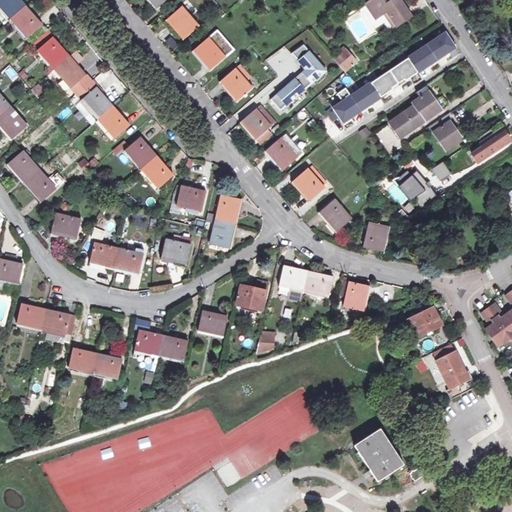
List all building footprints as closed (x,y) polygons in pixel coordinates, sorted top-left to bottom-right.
[(0,0),(0,6),(28,38),(42,26),(20,0),(0,0)] [(149,0),(157,8),(166,0),(149,0)] [(366,6),(376,20),(387,12),(397,27),(411,17),(399,0),(375,0),(366,6)] [(376,20),(366,6),(363,9),(372,22),(376,20)] [(181,8),(172,16),(189,35),(198,27),(181,8)] [(189,35),(172,16),(167,20),(183,40),(189,35)] [(48,32),(41,38),(44,42),(51,36),(48,32)] [(443,56),(456,48),(446,33),(428,46),(436,59),(442,55),(443,56)] [(212,35),(208,39),(225,57),(229,54),(212,35)] [(44,42),(41,38),(33,44),(37,48),(44,42)] [(38,50),(55,69),(60,65),(68,74),(63,79),(71,88),(86,75),(76,64),(69,56),(53,38),(38,50)] [(208,39),(199,47),(211,60),(205,65),(210,71),(225,57),(208,39)] [(305,71),(270,101),(280,113),(326,73),(304,46),(291,54),(305,71)] [(424,69),(437,60),(436,59),(428,46),(408,59),(417,72),(423,67),(424,69)] [(193,51),(205,65),(211,60),(199,47),(193,51)] [(75,51),(69,56),(76,64),(82,59),(75,51)] [(345,72),(356,62),(347,51),(335,61),(345,72)] [(405,81),(418,73),(417,72),(408,59),(389,71),(398,84),(404,80),(405,81)] [(55,69),(63,79),(68,74),(60,65),(55,69)] [(221,82),(230,92),(227,94),(235,104),(252,89),(246,82),(244,79),(248,75),(240,66),(221,82)] [(392,88),(398,84),(389,71),(371,84),(379,97),(381,98),(393,90),(392,88)] [(66,93),(71,88),(63,79),(58,84),(66,93)] [(373,101),(379,97),(371,84),(351,97),(360,111),(374,102),(373,101)] [(82,100),(115,138),(129,125),(96,87),(82,100)] [(442,110),(436,101),(431,95),(426,87),(416,93),(420,99),(412,104),(414,107),(389,124),(399,139),(442,110)] [(342,124),(360,111),(351,97),(345,89),(337,94),(342,103),(332,109),(342,124)] [(0,124),(13,139),(28,126),(0,94),(0,124)] [(436,101),(442,110),(448,106),(442,97),(436,101)] [(242,122),(261,145),(271,136),(267,131),(275,124),(259,107),(242,122)] [(333,122),(337,119),(330,109),(326,111),(333,122)] [(446,115),(440,119),(444,125),(449,121),(446,115)] [(444,125),(440,119),(429,127),(446,152),(463,140),(457,132),(455,129),(449,121),(444,125)] [(331,123),(324,131),(333,138),(339,131),(331,123)] [(484,147),(473,154),(479,163),(511,141),(499,124),(478,138),(484,147)] [(387,127),(376,135),(389,153),(400,145),(387,127)] [(363,139),(370,134),(366,128),(359,132),(363,139)] [(266,151),(283,170),(301,154),(285,135),(266,151)] [(160,179),(155,184),(159,188),(173,176),(140,137),(124,152),(128,157),(130,155),(135,151),(148,165),(160,179)] [(126,145),(123,142),(113,151),(116,154),(126,145)] [(35,185),(46,198),(56,189),(23,151),(9,164),(31,188),(35,185)] [(135,151),(130,155),(143,170),(155,184),(160,179),(148,165),(135,151)] [(77,164),(87,174),(98,162),(93,157),(88,163),(83,158),(77,164)] [(410,159),(402,165),(405,170),(413,165),(410,159)] [(451,174),(443,162),(430,170),(439,181),(451,174)] [(293,182),(310,200),(324,188),(323,186),(327,183),(313,168),(309,171),(307,169),(293,182)] [(413,176),(409,171),(399,179),(403,184),(399,188),(411,201),(415,198),(422,210),(438,199),(431,187),(430,188),(427,184),(428,183),(417,172),(413,176)] [(226,174),(216,172),(214,181),(224,183),(226,174)] [(42,201),(46,198),(35,185),(31,188),(42,201)] [(193,209),(192,213),(200,214),(205,192),(181,187),(179,197),(173,195),(171,204),(193,209)] [(209,245),(222,248),(228,223),(234,225),(239,200),(221,196),(216,215),(208,214),(207,218),(215,220),(209,245)] [(319,213),(336,232),(351,219),(334,200),(319,213)] [(81,220),(56,214),(52,233),(58,234),(57,237),(76,242),(81,220)] [(228,249),(234,225),(228,223),(222,248),(228,249)] [(364,248),(383,252),(388,228),(369,223),(364,248)] [(102,242),(107,227),(97,224),(91,237),(102,242)] [(182,243),(176,242),(166,240),(162,258),(180,263),(181,256),(188,258),(191,245),(182,243)] [(115,268),(120,249),(95,244),(90,262),(115,268)] [(127,250),(120,249),(115,268),(140,273),(144,251),(127,247),(127,250)] [(0,289),(2,290),(4,281),(19,284),(23,265),(15,263),(17,257),(6,254),(4,260),(0,259),(0,289)] [(292,289),(304,291),(328,297),(333,278),(283,266),(279,286),(292,289)] [(255,289),(265,292),(267,283),(257,281),(255,289)] [(356,310),(362,310),(365,300),(368,301),(371,288),(343,281),(340,295),(346,296),(343,307),(356,310)] [(265,292),(255,289),(241,286),(236,305),(261,310),(265,292)] [(304,291),(292,289),(290,298),(302,300),(304,291)] [(494,323),(491,324),(485,329),(496,344),(502,340),(504,342),(511,336),(511,289),(506,294),(511,302),(511,309),(504,315),(501,317),(499,315),(502,313),(494,301),(482,311),(489,322),(492,320),(494,323)] [(17,323),(36,327),(37,322),(43,323),(42,329),(42,331),(47,332),(48,330),(66,334),(71,315),(21,304),(17,323)] [(292,309),(285,308),(284,318),(291,319),(292,309)] [(434,308),(418,316),(410,323),(417,338),(443,326),(434,308)] [(197,330),(222,336),(227,317),(202,311),(197,330)] [(420,314),(406,320),(408,324),(420,314)] [(159,355),(183,360),(188,341),(138,330),(134,349),(159,355)] [(273,334),(261,331),(255,357),(269,351),(273,334)] [(283,346),(302,339),(300,332),(294,333),(286,332),(283,346)] [(430,355),(433,361),(454,349),(451,344),(430,355)] [(73,348),(69,367),(93,373),(90,385),(102,388),(104,375),(117,378),(122,360),(73,348)] [(159,355),(134,349),(132,357),(140,359),(141,354),(158,358),(159,355)] [(451,389),(469,380),(466,373),(456,353),(438,362),(451,389)] [(222,365),(224,369),(225,373),(241,366),(238,359),(222,365)] [(451,389),(447,391),(452,400),(473,389),(469,380),(451,389)] [(380,482),(405,465),(380,428),(355,445),(380,482)] [(421,468),(412,473),(418,481),(426,475),(421,468)] [(368,511),(361,499),(343,509),(344,511),(368,511)]
